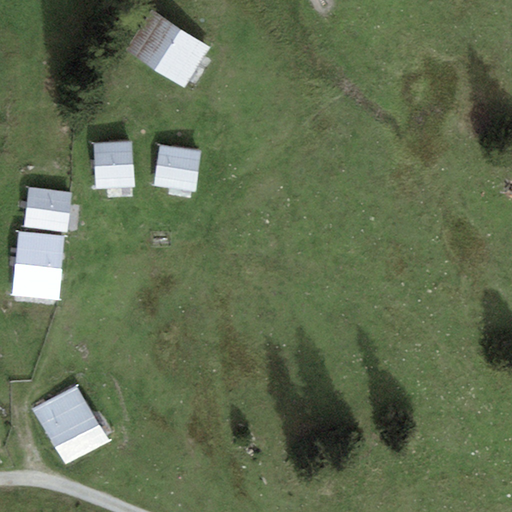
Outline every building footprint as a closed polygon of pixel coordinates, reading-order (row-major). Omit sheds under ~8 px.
[(210,48),(151,9),(125,50),(184,88),(210,48)] [(132,141),(93,143),(96,190),(135,188),(132,141)] [(201,151),(160,144),(153,184),(194,191),(201,151)] [(71,192),(28,188),(24,227),(67,232),(71,192)] [(64,235),(18,231),(12,296),(58,300),(64,235)] [(108,441),(76,385),(33,410),(65,465),(108,441)]
